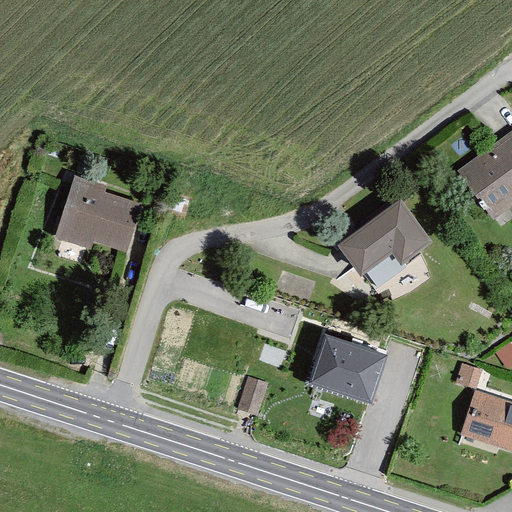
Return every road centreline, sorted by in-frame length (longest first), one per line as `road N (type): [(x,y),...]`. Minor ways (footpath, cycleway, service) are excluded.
road 1 (residential): [(113,422),(166,266),(194,241),(315,215),(511,71)]
road 2 (secondary): [(389,511),(113,422)]
road 3 (unknown): [(354,477),(394,359)]
